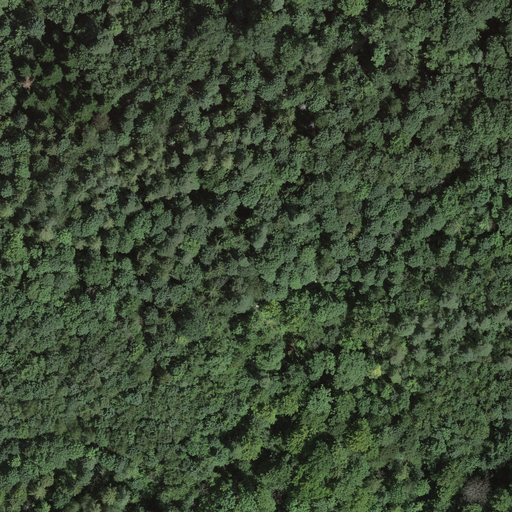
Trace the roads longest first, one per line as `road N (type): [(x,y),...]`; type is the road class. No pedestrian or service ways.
road 1 (track): [(0,466),(245,309),(389,248),(511,220)]
road 2 (track): [(0,180),(301,86),(351,50),(381,0)]
